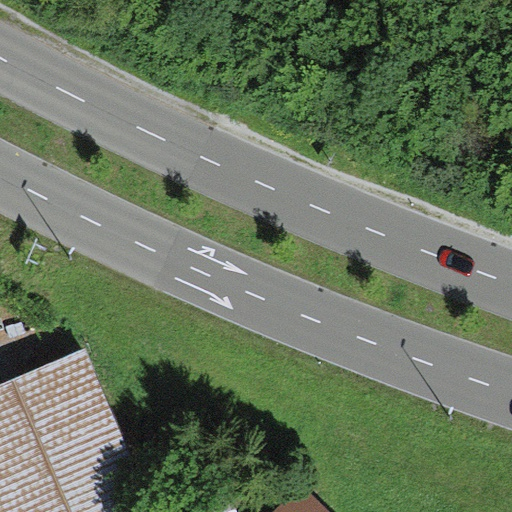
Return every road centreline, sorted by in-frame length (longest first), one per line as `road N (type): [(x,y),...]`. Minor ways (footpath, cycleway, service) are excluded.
road 1 (secondary): [(511,282),(316,208),(0,57)]
road 2 (secondary): [(0,175),(145,246),(416,357)]
